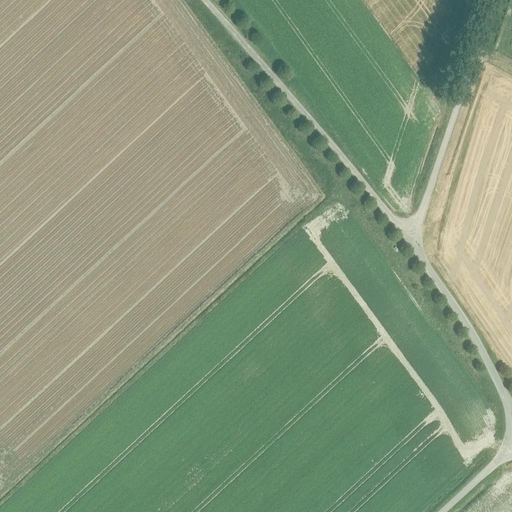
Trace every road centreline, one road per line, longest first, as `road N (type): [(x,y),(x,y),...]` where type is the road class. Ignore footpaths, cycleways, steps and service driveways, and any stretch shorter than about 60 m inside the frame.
road 1 (unclassified): [(408,239),(204,0)]
road 2 (unclassified): [(408,239),(491,0)]
road 3 (unclassified): [(505,400),(408,239)]
